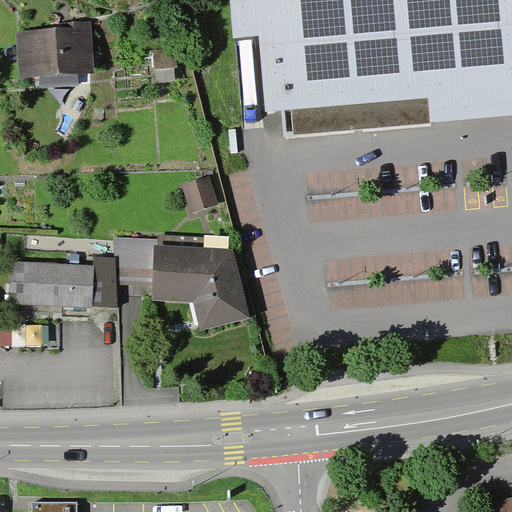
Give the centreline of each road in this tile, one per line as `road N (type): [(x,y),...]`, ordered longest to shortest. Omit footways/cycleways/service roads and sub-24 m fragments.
road 1 (primary): [(0,444),(291,433)]
road 2 (primary): [(291,433),(511,397)]
